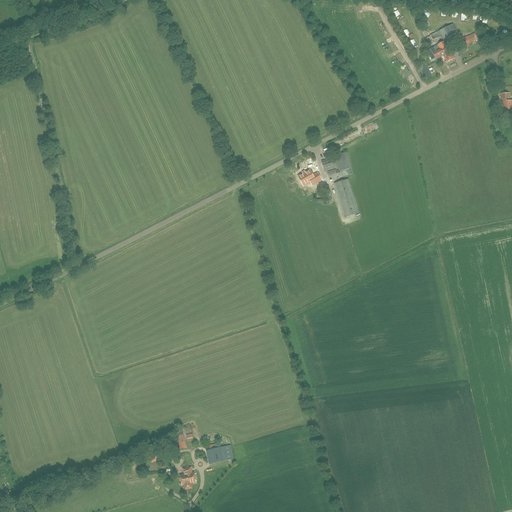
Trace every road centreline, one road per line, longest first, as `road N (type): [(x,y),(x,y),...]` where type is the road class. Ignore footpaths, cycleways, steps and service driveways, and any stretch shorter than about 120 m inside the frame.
road 1 (unclassified): [(0,304),(511,42)]
road 2 (track): [(77,265),(29,43),(124,0)]
